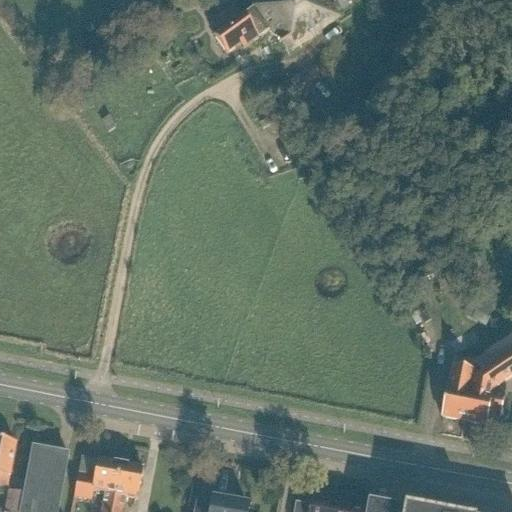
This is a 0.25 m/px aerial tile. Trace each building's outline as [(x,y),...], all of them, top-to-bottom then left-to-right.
[(269,0),(255,10),(256,11),(271,32),(289,57),(339,21),(324,0),(269,0)] [(223,33),(213,40),(227,59),(240,49),(243,53),(262,40),(261,39),(271,32),(256,11),(246,18),(245,17),(242,20),(234,8),(215,22),(223,33)] [(390,96),(376,89),(368,104),(382,112),(390,96)] [(476,295),(469,310),(487,319),(489,315),(486,313),(491,303),(476,295)] [(448,392),(442,420),(463,425),(471,387),(472,387),(473,381),(474,380),(511,354),(511,340),(474,365),(472,375),(453,371),(448,393),(448,392)] [(471,387),(463,425),(485,429),(487,418),(499,421),(502,404),(491,401),(493,391),(511,378),(511,354),(474,380),(473,381),(472,387),(471,387)] [(0,444),(0,488),(8,490),(18,448),(0,444)] [(12,491),(7,511),(58,511),(70,458),(34,450),(24,494),(12,491)] [(111,511),(121,467),(97,462),(93,478),(79,475),(74,500),(91,504),(93,493),(110,497),(109,504),(104,503),(101,511),(111,511)] [(145,472),(121,467),(111,511),(123,511),(124,508),(120,507),(122,499),(139,503),(145,472)] [(312,501),(310,511),(365,511),(366,511),(312,501)] [(248,511),(249,510),(213,502),(211,511),(248,511)]
